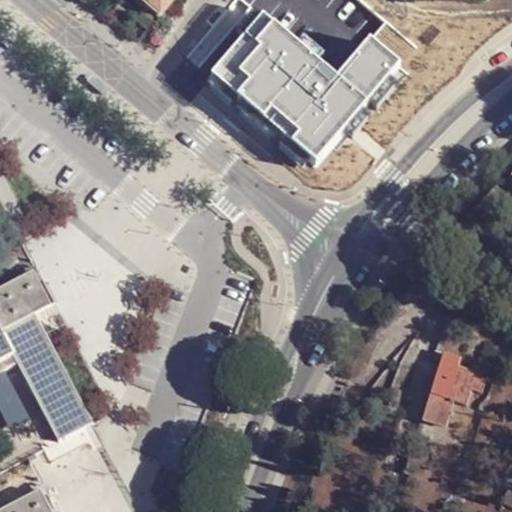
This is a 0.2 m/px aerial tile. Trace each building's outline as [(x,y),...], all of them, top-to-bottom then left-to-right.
[(138,0),(160,18),(175,0),(138,0)] [(0,293),(0,328),(14,357),(60,445),(92,427),(35,318),(57,307),(45,285),(39,288),(32,276),(0,293)] [(0,328),(0,364),(14,357),(0,328)] [(441,365),(424,421),(448,429),(456,404),(467,407),(472,391),(482,394),(487,379),(441,365)] [(56,511),(53,503),(47,505),(41,491),(0,511),(56,511)]
